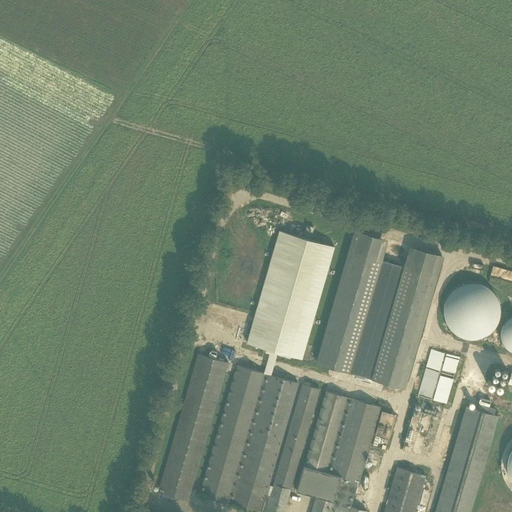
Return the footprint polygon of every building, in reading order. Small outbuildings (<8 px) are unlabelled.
[(412,386),(442,252),(411,245),(406,265),(385,260),(390,237),(351,228),(320,365),(412,386)] [(335,247),(279,231),(246,343),(302,360),(335,247)] [(496,317),(496,312),(496,308),(494,302),(491,297),(487,293),(483,290),(478,287),(475,286),(469,286),(464,287),(458,289),(455,291),(451,294),(448,298),(446,303),(444,308),(444,313),(445,318),(446,323),(448,327),(452,331),(456,334),(460,336),(465,338),(471,338),(476,337),(480,336),(485,333),(489,330),(492,326),(494,321),(496,317)] [(192,500),(224,359),(196,353),(182,416),(177,415),(160,493),(192,500)] [(287,511),(318,387),(299,382),(300,380),(232,364),(201,494),(265,510),(264,511),(287,511)] [(394,466),(383,511),(472,511),(496,413),(495,413),(496,408),(486,405),(485,409),(462,404),(436,511),(416,511),(425,473),(394,466)] [(382,411),(375,435),(389,439),(396,415),(382,411)] [(408,452),(418,417),(412,416),(402,450),(408,452)] [(333,501),(340,476),(304,466),(296,491),(333,501)]
